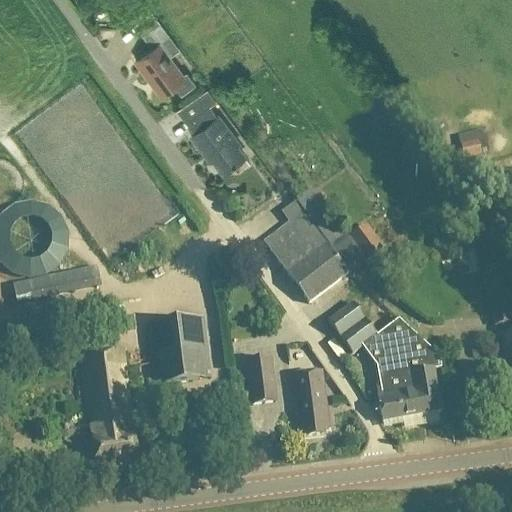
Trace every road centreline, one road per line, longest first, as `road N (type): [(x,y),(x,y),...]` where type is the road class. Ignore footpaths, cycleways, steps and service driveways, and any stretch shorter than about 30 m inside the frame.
road 1 (residential): [(394,473),(55,0)]
road 2 (tertiary): [(97,511),(394,473)]
